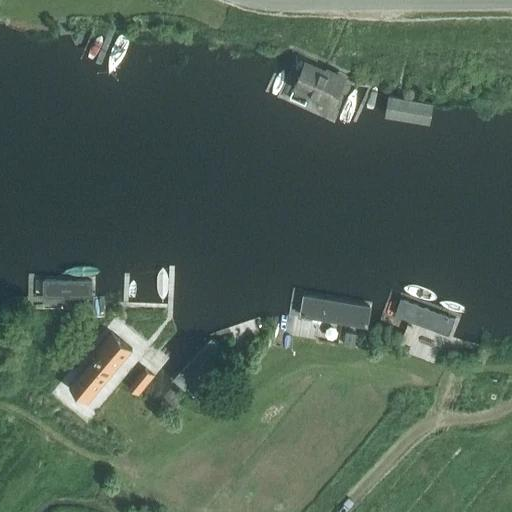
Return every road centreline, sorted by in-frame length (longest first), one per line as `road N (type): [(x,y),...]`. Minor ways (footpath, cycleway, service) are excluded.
road 1 (unclassified): [(255,0),(511,1)]
road 2 (track): [(511,403),(427,422),(340,511)]
